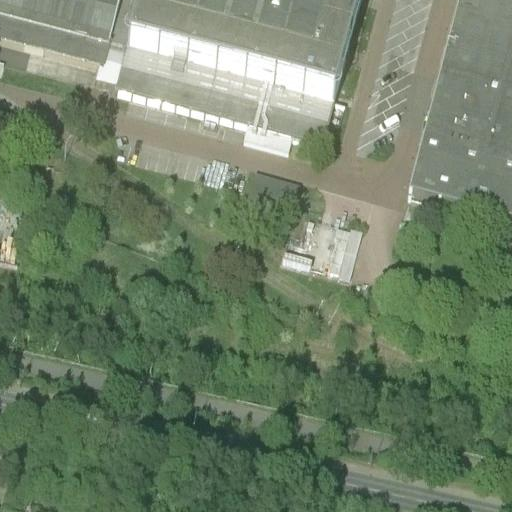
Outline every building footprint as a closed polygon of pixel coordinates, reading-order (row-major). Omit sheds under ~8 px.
[(0,0),(0,46),(103,73),(106,61),(125,66),(142,0),(0,0)] [(115,99),(247,134),(243,148),(287,159),(291,146),(321,154),(361,0),(142,0),(125,66),(115,99)] [(511,0),(460,0),(407,203),(509,230),(511,230),(511,0)] [(298,192),(254,180),(244,217),(288,229),(298,192)] [(511,259),(510,259),(511,251),(511,230),(509,230),(500,265),(511,268),(511,259)] [(349,237),(336,234),(334,243),(335,243),(327,276),(338,279),(349,237)] [(311,266),(284,259),(282,265),(309,272),(311,266)]
